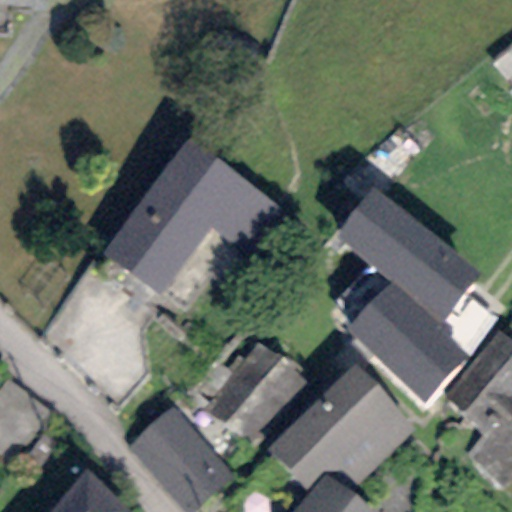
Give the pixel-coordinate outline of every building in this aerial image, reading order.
[(256,210),(186,157),(109,258),(163,299),(213,233),(230,245),(256,210)] [(486,286),(378,190),(326,248),(369,286),(341,318),(427,394),(477,338),(456,320),(486,286)] [(511,347),(505,341),(440,418),(479,450),(465,466),(507,502),(511,496),(511,347)] [(303,375),(276,352),(218,422),(245,444),(303,375)] [(339,511),(406,437),(353,389),(280,464),(318,500),(307,511),(339,511)] [(174,413),(129,453),(183,511),(202,511),(236,481),(174,413)] [(126,511),(83,471),(49,511),(126,511)]
